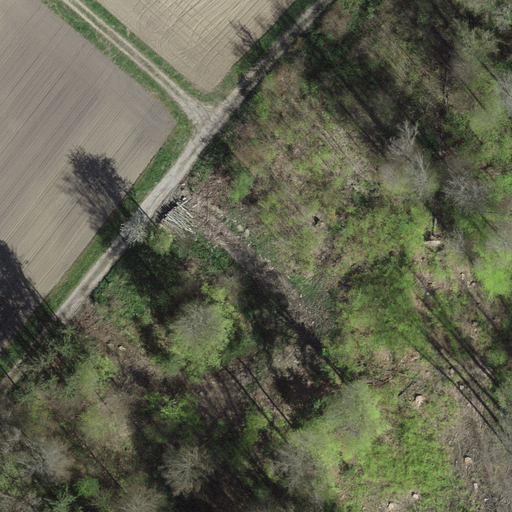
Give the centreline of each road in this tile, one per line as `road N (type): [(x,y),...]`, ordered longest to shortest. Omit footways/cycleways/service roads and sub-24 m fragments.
road 1 (track): [(0,327),(185,100),(288,0)]
road 2 (track): [(69,0),(185,100)]
